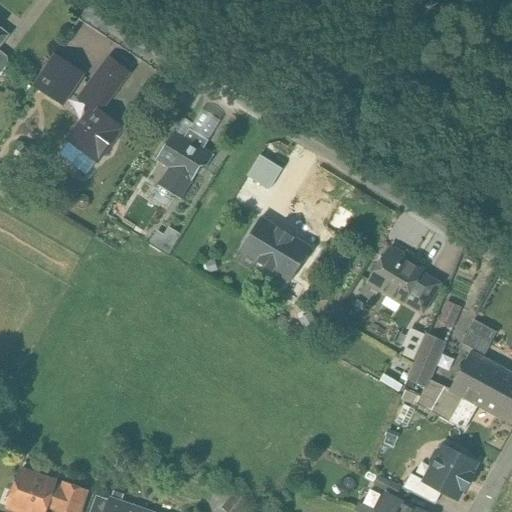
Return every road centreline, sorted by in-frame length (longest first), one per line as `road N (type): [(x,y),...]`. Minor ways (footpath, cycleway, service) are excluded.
road 1 (residential): [(90,0),(228,94),(511,258)]
road 2 (track): [(277,119),(341,0)]
